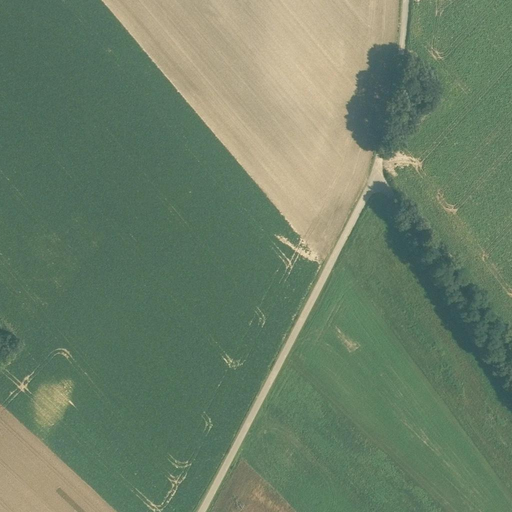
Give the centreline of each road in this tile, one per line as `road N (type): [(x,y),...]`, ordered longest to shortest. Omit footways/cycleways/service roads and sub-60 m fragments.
road 1 (unclassified): [(200,511),(375,176)]
road 2 (unclassified): [(511,360),(375,176)]
road 3 (unclassified): [(375,176),(405,0)]
